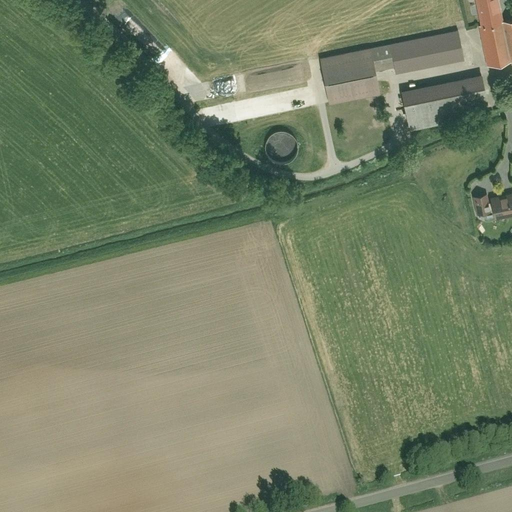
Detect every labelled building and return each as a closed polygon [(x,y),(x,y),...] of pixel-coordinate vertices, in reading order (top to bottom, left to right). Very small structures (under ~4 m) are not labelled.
[(475,0),(486,65),(511,60),(511,52),(507,22),(503,0),(475,0)] [(467,61),(462,31),(325,55),(333,101),(383,93),(380,76),(467,61)] [(405,89),(414,129),(495,111),(487,72),(405,89)] [(268,143),(270,154),(276,160),(286,162),(297,157),(301,148),(301,139),(295,132),(288,129),(277,130),(270,137),(268,143)] [(511,192),(494,196),(499,219),(511,216),(511,192)] [(474,198),(477,216),(492,213),(489,195),(474,198)]
